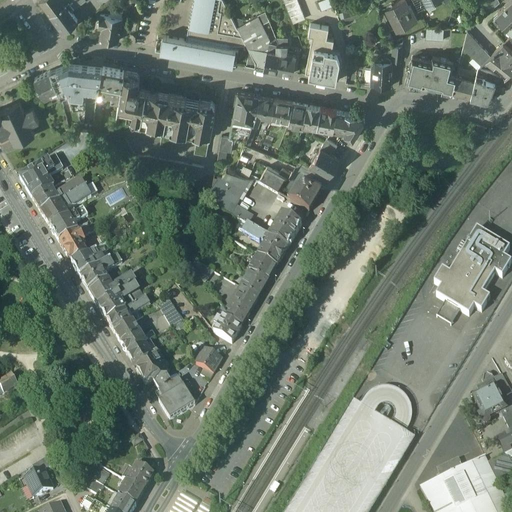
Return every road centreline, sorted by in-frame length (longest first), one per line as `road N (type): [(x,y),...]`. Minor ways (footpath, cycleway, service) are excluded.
road 1 (tertiary): [(394,122),(186,457)]
road 2 (residential): [(52,49),(360,101),(394,122)]
road 3 (tertiary): [(1,179),(148,422),(186,457)]
road 4 (unclassified): [(511,302),(384,511)]
road 5 (tertiary): [(394,122),(415,108),(485,113),(511,93)]
road 6 (residential): [(25,394),(77,511)]
